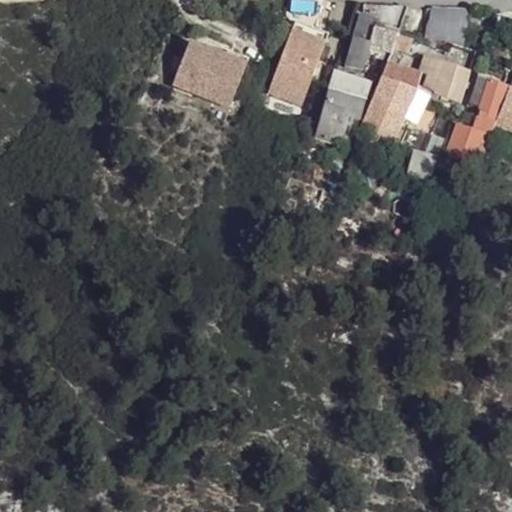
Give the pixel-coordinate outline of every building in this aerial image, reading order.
[(313,31),(321,1),(302,0),(284,0),(276,21),(313,31)] [(404,7),(361,4),(359,18),(371,23),(371,28),(394,34),(404,7)] [(468,9),(431,7),(429,32),(467,34),(468,9)] [(511,20),(491,15),(482,45),(507,52),(511,33),(511,20)] [(350,38),(369,43),(371,28),(371,23),(359,18),(356,17),(350,38)] [(286,35),(320,48),(323,39),(289,26),(286,35)] [(388,51),(394,34),(371,28),(369,43),(388,51)] [(394,34),(388,51),(400,55),(400,53),(405,40),(406,37),(394,34)] [(320,48),(286,35),(262,98),(296,110),(307,83),(313,67),(320,48)] [(369,43),(350,38),(342,66),(361,71),(368,49),(369,43)] [(410,41),(405,40),(400,53),(406,55),(410,41)] [(388,51),(369,43),(368,49),(387,55),(388,51)] [(168,87),(225,109),(244,61),(223,53),(220,59),(185,45),(168,87)] [(468,71),(466,70),(472,53),(449,46),(446,54),(431,50),(421,72),(428,74),(423,85),(434,88),(433,92),(457,100),(468,71)] [(419,75),(386,64),(383,73),(381,78),(365,118),(359,134),(390,148),(400,124),(414,92),(415,88),(419,75)] [(313,67),(307,83),(312,85),(317,69),(313,67)] [(367,82),(334,71),(327,94),(361,103),(367,82)] [(494,122),(493,125),(511,131),(509,139),(511,140),(511,73),(511,74),(506,89),(494,122)] [(476,78),(465,108),(479,112),(480,108),(490,83),(476,78)] [(506,89),(490,83),(480,108),(490,112),(487,120),(494,122),(506,89)] [(351,121),(356,122),(361,103),(327,94),(317,126),(332,130),(336,116),(351,121)] [(445,152),(473,162),(487,120),(490,112),(480,108),(479,112),(477,118),(459,112),(445,152)] [(332,130),(317,126),(313,139),(343,148),(351,121),(336,116),(332,130)] [(410,160),(437,169),(439,163),(436,162),(436,160),(413,152),(410,160)] [(430,187),(437,169),(410,160),(404,178),(430,187)] [(463,167),(457,181),(471,186),(476,171),(463,167)]
